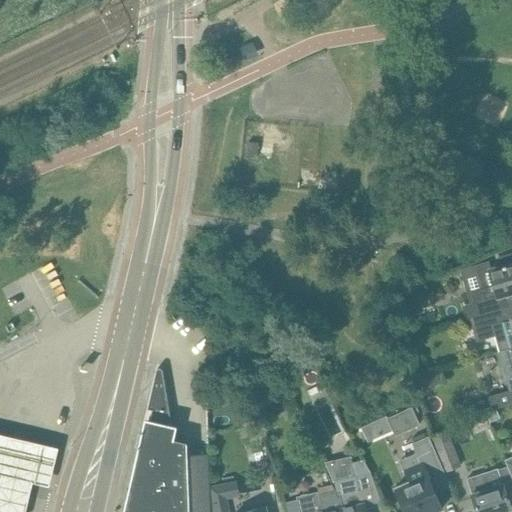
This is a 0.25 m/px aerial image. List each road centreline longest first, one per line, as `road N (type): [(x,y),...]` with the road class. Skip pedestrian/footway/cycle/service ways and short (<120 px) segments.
road 1 (unclassified): [(162,0),(147,211),(116,358),(67,511)]
road 2 (unclassified): [(96,511),(171,180),(179,0)]
